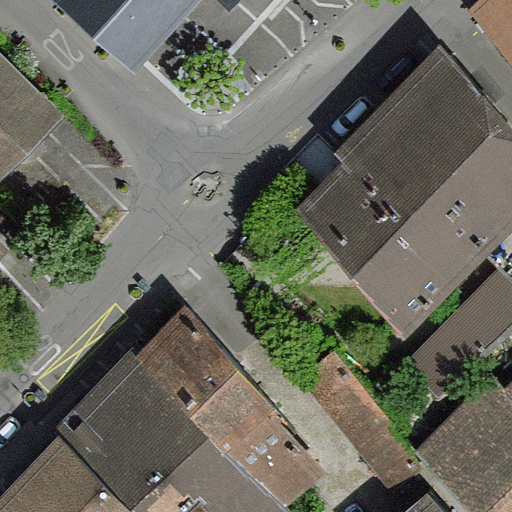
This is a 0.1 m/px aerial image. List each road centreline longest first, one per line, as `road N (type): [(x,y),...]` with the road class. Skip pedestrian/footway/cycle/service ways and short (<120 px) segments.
road 1 (residential): [(183,209),(0,402)]
road 2 (residential): [(407,0),(230,164)]
road 3 (residential): [(182,160),(59,46)]
